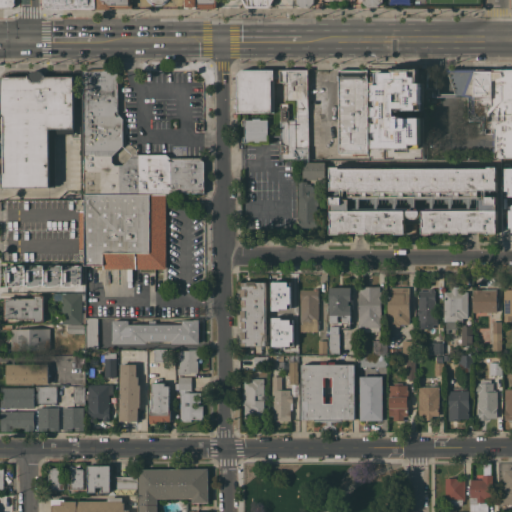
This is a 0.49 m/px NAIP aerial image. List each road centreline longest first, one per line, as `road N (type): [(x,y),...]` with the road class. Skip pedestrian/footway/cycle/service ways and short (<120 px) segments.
road 1 (residential): [(511,447),(0,448)]
road 2 (residential): [(228,511),(218,36)]
road 3 (residential): [(511,256),(220,254)]
road 4 (primary): [(218,36),(0,36)]
road 5 (primary): [(511,36),(300,36)]
